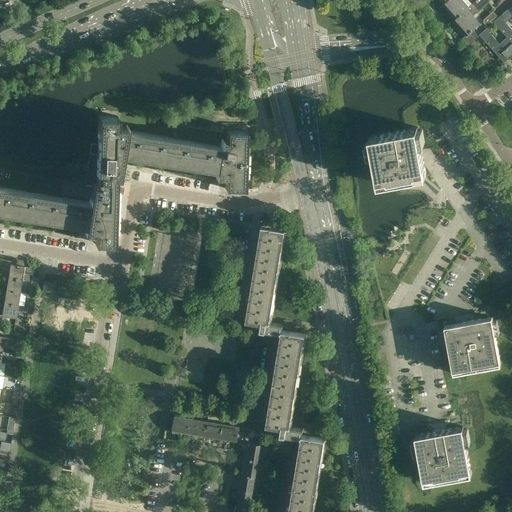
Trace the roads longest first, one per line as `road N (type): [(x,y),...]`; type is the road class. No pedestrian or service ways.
road 1 (tertiary): [(387,511),(298,57)]
road 2 (tertiary): [(303,190),(369,511)]
road 3 (residential): [(111,265),(122,260),(135,189),(231,203),(303,190)]
road 4 (residential): [(71,511),(111,265)]
road 5 (residential): [(472,109),(443,63),(416,46),(298,57)]
road 6 (secondary): [(0,67),(157,0)]
road 7 (residential): [(161,511),(170,453),(218,467),(211,504)]
road 8 (tertiary): [(273,62),(303,190)]
